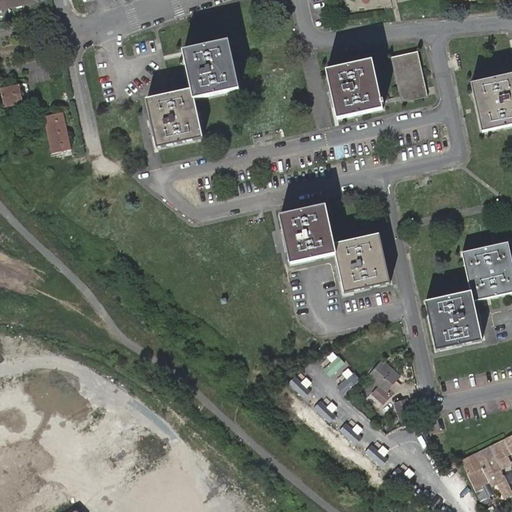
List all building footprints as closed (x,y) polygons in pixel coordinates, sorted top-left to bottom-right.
[(37,0),(0,0),(0,8),(38,1),(37,0)] [(238,92),(227,44),(184,54),(192,93),(147,103),(157,151),(202,141),(194,101),(238,92)] [(426,100),(415,55),(389,60),(398,106),(426,100)] [(380,112),(370,65),(325,74),(336,122),(380,112)] [(511,76),(472,85),(482,133),(511,126),(511,76)] [(41,100),(59,97),(56,80),(38,84),(41,100)] [(23,104),(20,86),(2,90),(5,108),(23,104)] [(51,153),(70,150),(63,114),(44,117),(51,153)] [(325,213),(281,223),(291,270),(336,261),(345,298),(389,289),(378,241),(334,251),(325,213)] [(511,293),(511,261),(508,244),(463,253),(471,292),(427,302),(437,350),(482,341),(474,302),(511,293)] [(400,376),(382,360),(369,376),(382,386),(374,396),(384,404),(397,388),(393,385),(400,376)] [(311,391),(295,376),(288,384),(304,399),(311,391)] [(336,416),(320,401),(313,409),(329,423),(336,416)] [(408,401),(396,404),(401,422),(414,418),(408,401)] [(362,437),(347,423),(339,430),(355,445),(362,437)] [(511,441),(509,438),(490,447),(492,449),(511,441)] [(511,442),(511,443),(511,441),(492,449),(492,450),(502,469),(511,464),(507,456),(511,453),(511,442)] [(387,459),(371,444),(364,452),(380,466),(387,459)] [(475,454),(485,474),(491,487),(497,484),(504,498),(511,494),(511,490),(511,489),(505,477),(502,469),(492,450),(492,449),(490,447),(475,454)] [(479,484),(476,478),(485,474),(475,454),(461,460),(459,461),(470,481),(473,487),(479,484)] [(479,484),(473,487),(476,493),(480,491),(482,490),(479,484)] [(482,490),(480,491),(486,503),(490,500),(485,489),(482,490)]
